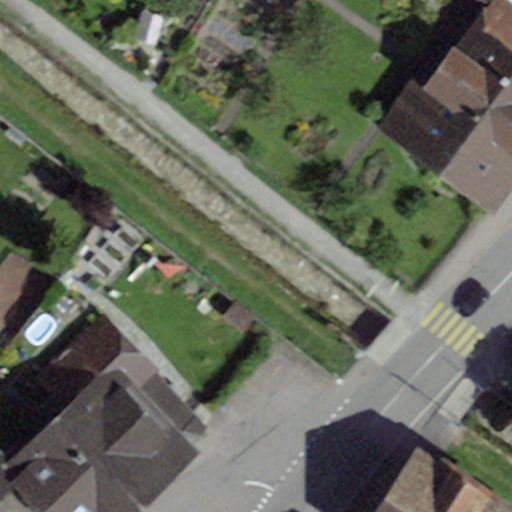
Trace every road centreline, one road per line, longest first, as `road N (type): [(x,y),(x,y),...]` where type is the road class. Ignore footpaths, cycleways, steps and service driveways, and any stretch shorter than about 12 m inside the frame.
road 1 (tertiary): [(304,508),(447,331)]
road 2 (residential): [(168,511),(201,493),(271,486),(304,508)]
